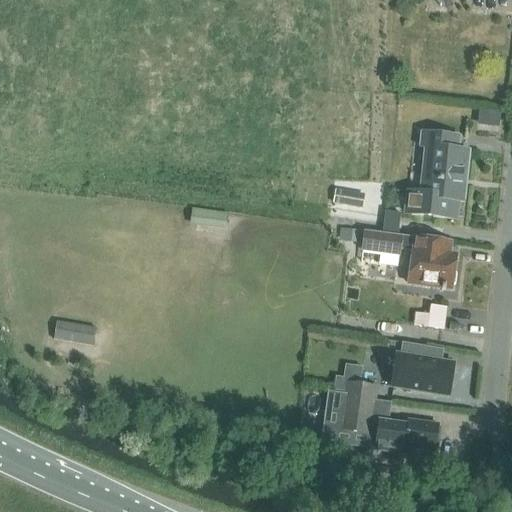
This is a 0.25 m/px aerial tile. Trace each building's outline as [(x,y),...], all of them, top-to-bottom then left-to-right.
[(457,152),(459,138),(422,134),(421,149),(426,149),(421,195),(408,194),(406,216),(456,221),(457,209),(454,209),(455,203),(460,204),(463,204),(468,153),(468,152),(457,152)] [(226,231),(228,216),(192,210),(190,226),(226,231)] [(357,232),(341,229),(340,237),(356,240),(357,232)] [(365,233),(363,248),(400,253),(401,246),(402,238),(365,233)] [(401,246),(411,248),(413,248),(408,285),(442,289),(442,291),(446,292),(446,290),(452,291),(452,288),(456,285),(457,276),(454,273),(456,257),(448,256),(450,244),(402,238),(401,246)] [(414,327),(443,331),(446,309),(430,307),(429,317),(415,315),(414,327)] [(56,323),(53,340),(93,347),(96,330),(56,323)] [(442,363),(425,360),(427,348),(402,344),(400,356),(397,355),(391,389),(448,398),(453,365),(442,363)] [(346,384),(344,397),(376,401),(378,389),(346,384)] [(438,427),(408,422),(407,426),(373,422),(376,401),(344,397),(339,432),(370,436),(368,450),(404,455),(405,449),(434,453),(435,449),(438,447),(438,441),(436,438),(438,427)] [(489,474),(488,483),(497,485),(499,475),(489,474)]
